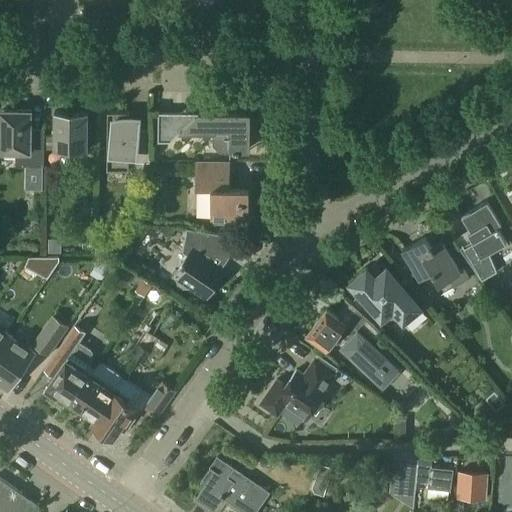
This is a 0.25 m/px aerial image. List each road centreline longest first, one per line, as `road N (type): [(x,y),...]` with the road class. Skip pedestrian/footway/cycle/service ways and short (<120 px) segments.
road 1 (residential): [(123,505),(310,231)]
road 2 (residential): [(0,54),(312,56)]
road 3 (residential): [(310,231),(511,119)]
road 4 (residential): [(310,231),(312,56)]
road 5 (secondary): [(123,505),(0,418)]
